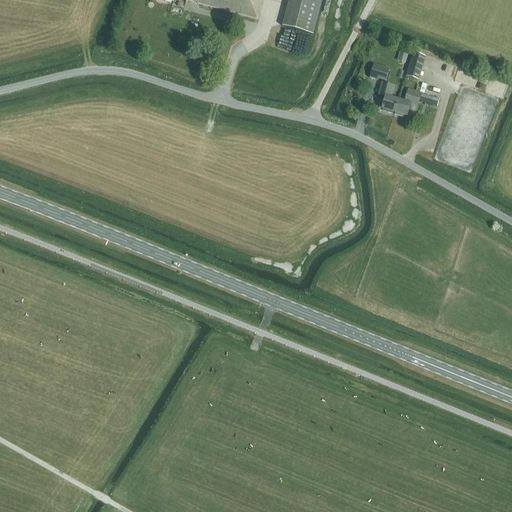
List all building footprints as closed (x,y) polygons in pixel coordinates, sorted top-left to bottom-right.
[(164,0),(173,2),(174,0),(183,0),(257,19),(261,0),(164,0)] [(313,35),(322,0),(289,0),(282,27),(313,35)] [(399,55),(407,58),(409,52),(401,49),(399,55)] [(411,59),(406,77),(419,81),(424,63),(411,59)] [(370,79),(377,81),(378,79),(386,81),(389,69),(374,65),(370,79)] [(382,109),(394,113),(398,101),(391,99),(395,87),(381,83),(378,95),(385,97),(382,109)] [(405,103),(398,101),(394,113),(407,116),(410,105),(417,107),(419,103),(424,104),(421,114),(427,116),(429,106),(431,106),(433,98),(432,97),(424,95),(421,94),(408,90),(405,103)]
